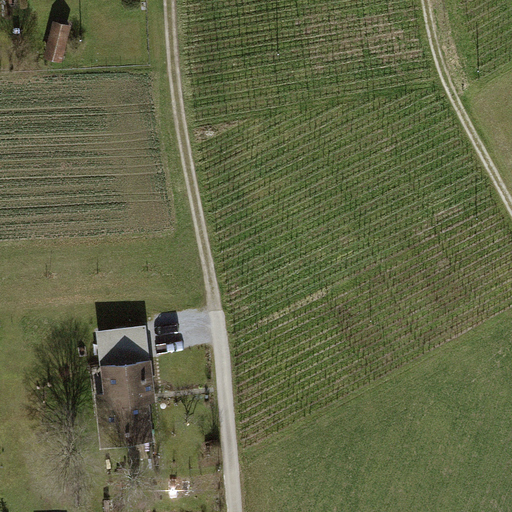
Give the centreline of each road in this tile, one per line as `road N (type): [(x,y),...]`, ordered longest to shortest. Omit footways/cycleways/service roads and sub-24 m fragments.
road 1 (track): [(234,511),(220,328),(177,85),(174,0)]
road 2 (track): [(427,0),(454,95),(511,205)]
